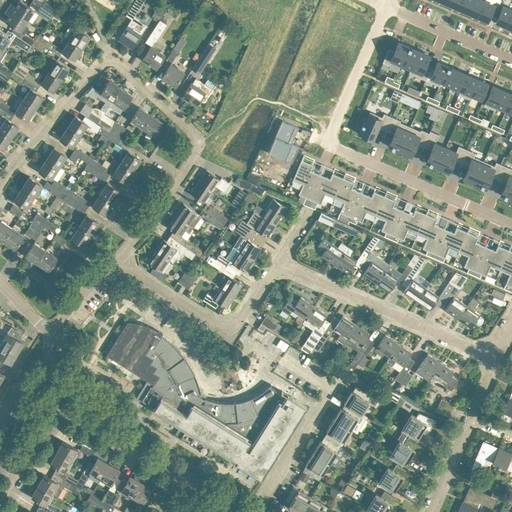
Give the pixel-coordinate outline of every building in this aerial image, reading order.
[(13,3),(10,8),(28,20),(34,10),(20,0),(16,5),(13,3)] [(113,0),(109,7),(113,10),(118,0),(113,0)] [(460,0),(457,8),(467,12),(472,0),(460,0)] [(483,0),(472,0),(467,12),(477,16),(484,0),(483,0)] [(484,0),(477,16),(488,21),(495,5),(484,0)] [(43,7),(53,14),(56,9),(46,2),(43,7)] [(132,18),(119,38),(133,46),(144,29),(147,25),(133,16),(140,7),(134,3),(126,15),(132,18)] [(337,4),(330,22),(351,30),(358,13),(337,4)] [(511,9),(502,5),(495,21),(506,26),(511,11),(511,9)] [(49,20),(53,14),(43,7),(39,13),(49,20)] [(24,34),(21,38),(31,45),(35,40),(24,33),(29,26),(25,23),(28,20),(10,8),(6,13),(10,15),(6,20),(20,30),(19,30),(24,34)] [(64,14),(57,9),(53,15),(60,20),(64,14)] [(159,20),(145,42),(151,45),(143,58),(156,67),(164,54),(160,52),(163,47),(156,42),(167,25),(159,20)] [(330,22),(323,39),(344,47),(351,30),(330,22)] [(64,35),(82,48),(90,36),(75,26),(73,27),(71,30),(70,29),(67,30),(64,35)] [(4,35),(0,32),(0,46),(3,49),(7,44),(8,44),(16,43),(27,51),(28,50),(31,45),(21,38),(8,29),(4,35)] [(39,34),(35,39),(46,46),(49,41),(39,34)] [(62,50),(75,59),(82,48),(64,35),(60,41),(66,44),(62,50)] [(35,47),(42,51),(46,46),(35,39),(31,45),(28,50),(32,52),(35,47)] [(323,39),(316,56),(337,64),(344,47),(323,39)] [(388,48),(382,62),(389,65),(390,62),(400,66),(409,46),(398,41),(394,51),(388,48)] [(0,70),(1,70),(6,74),(10,76),(13,72),(3,65),(4,64),(0,61),(7,51),(3,49),(0,46),(0,70)] [(409,46),(400,66),(409,70),(410,70),(419,50),(409,46)] [(173,48),(167,58),(172,62),(178,51),(173,48)] [(409,70),(408,72),(426,80),(431,67),(425,64),(429,55),(419,50),(410,70),(409,70)] [(316,56),(309,73),(330,81),(337,64),(316,56)] [(49,71),(61,79),(69,67),(56,59),(52,57),(45,68),(49,71)] [(198,60),(190,72),(197,76),(205,64),(198,60)] [(437,61),(429,81),(439,86),(441,81),(447,65),(437,61)] [(170,63),(162,76),(175,85),(184,72),(170,63)] [(447,65),(441,81),(450,85),(451,85),(458,70),(447,65)] [(17,66),(13,72),(24,78),(27,73),(17,66)] [(0,78),(6,82),(10,76),(6,74),(1,70),(0,70),(0,78)] [(450,85),(449,87),(459,92),(460,92),(468,74),(458,70),(451,85),(450,85)] [(29,71),(22,81),(31,88),(38,77),(29,71)] [(54,90),(61,79),(49,71),(42,82),(54,90)] [(24,78),(13,72),(10,76),(20,83),(24,78)] [(309,73),(302,90),(323,99),(330,81),(309,73)] [(459,92),(458,94),(469,99),(470,97),(470,96),(478,78),(468,74),(460,92),(459,92)] [(188,99),(196,104),(200,99),(204,102),(212,89),(196,78),(192,83),(191,82),(184,94),(189,97),(188,99)] [(478,78),(470,96),(470,97),(480,101),(488,83),(478,78)] [(110,104),(121,87),(109,80),(101,93),(99,97),(110,104)] [(492,85),(484,105),(494,110),(495,107),(502,89),(492,85)] [(124,108),(132,95),(121,87),(110,104),(109,106),(119,112),(120,113),(124,108)] [(31,88),(24,100),(35,108),(43,96),(31,88)] [(511,93),(502,89),(495,107),(505,112),(511,94),(511,93)] [(302,90),(295,107),(316,116),(323,99),(302,90)] [(35,108),(24,100),(17,109),(0,97),(0,106),(13,115),(16,111),(28,119),(28,118),(31,120),(35,114),(32,112),(35,108)] [(80,135),(87,124),(91,127),(91,128),(107,138),(111,132),(97,124),(101,119),(105,112),(99,108),(95,107),(93,107),(93,108),(86,103),(80,111),(87,116),(84,121),(75,115),(68,127),(80,135)] [(0,106),(0,115),(1,116),(2,120),(3,122),(0,126),(0,129),(11,137),(19,125),(10,120),(13,115),(0,106)] [(143,127),(151,114),(139,107),(131,119),(143,127)] [(363,123),(358,132),(362,134),(362,135),(369,138),(369,137),(373,139),(378,127),(386,130),(392,116),(384,113),(382,116),(370,111),(364,123),(363,123)] [(162,122),(151,114),(143,127),(154,135),(162,122)] [(392,116),(386,130),(394,133),(388,145),(399,150),(410,126),(400,122),(400,120),(392,116)] [(112,126),(101,119),(97,124),(111,132),(114,134),(120,124),(115,121),(112,126)] [(281,120),(268,152),(292,163),(299,146),(292,143),(291,146),(287,144),(295,126),(281,120)] [(126,128),(120,124),(114,134),(119,138),(126,128)] [(410,126),(399,150),(411,155),(416,143),(423,146),(429,133),(429,132),(421,129),(420,131),(410,126)] [(68,127),(60,138),(73,146),(80,135),(68,127)] [(0,145),(4,148),(11,137),(0,129),(0,145)] [(429,133),(423,146),(431,150),(426,162),(437,166),(445,147),(435,142),(439,134),(430,130),(429,132),(429,133)] [(111,132),(107,138),(101,148),(105,151),(112,141),(117,145),(121,139),(119,138),(114,134),(111,132)] [(131,146),(141,152),(145,147),(135,140),(131,146)] [(445,147),(437,166),(448,171),(453,159),(461,162),(467,149),(458,145),(456,151),(445,147)] [(67,155),(54,147),(47,158),(59,167),(67,155)] [(72,152),(83,160),(89,163),(92,159),(75,148),(72,152)] [(467,149),(461,162),(469,166),(463,178),(474,183),(484,161),(473,156),(475,153),(467,149)] [(129,150),(121,162),(133,170),(141,158),(129,150)] [(83,160),(72,152),(69,157),(80,164),(83,160)] [(47,158),(39,170),(52,178),(59,167),(47,158)] [(92,159),(89,163),(108,176),(111,171),(92,159)] [(293,181),(291,185),(300,189),(298,194),(306,197),(303,203),(307,205),(320,174),(310,170),(313,164),(301,159),(293,179),(292,181),(293,181)] [(484,161),(474,183),(485,187),(491,175),(498,179),(504,165),(496,161),(494,165),(484,161)] [(126,181),(133,170),(121,162),(114,173),(126,181)] [(105,181),(108,176),(89,163),(86,168),(105,181)] [(511,168),(504,165),(498,179),(506,182),(501,194),(511,199),(511,198),(511,175),(510,175),(511,170),(511,168)] [(221,179),(206,169),(198,181),(213,191),(218,195),(221,189),(223,190),(229,182),(222,177),(221,179)] [(320,174),(307,205),(315,208),(317,202),(320,204),(325,193),(334,198),(343,178),(332,173),(330,178),(320,174)] [(34,196),(42,184),(30,176),(22,188),(34,196)] [(238,176),(235,181),(248,191),(250,189),(254,183),(238,176)] [(343,178),(334,198),(344,202),(340,212),(337,218),(348,223),(349,220),(361,192),(352,188),(354,182),(343,178)] [(54,180),(51,184),(66,194),(69,189),(54,180)] [(51,184),(46,181),(43,186),(57,195),(61,198),(63,199),(66,194),(51,184)] [(205,202),(209,197),(215,200),(218,195),(213,191),(198,181),(190,192),(205,202)] [(108,182),(101,194),(113,202),(120,190),(108,182)] [(265,188),(254,183),(250,189),(261,195),(265,188)] [(22,188),(14,199),(27,207),(34,196),(22,188)] [(239,206),(248,191),(241,188),(232,202),(239,206)] [(69,189),(66,194),(88,208),(91,204),(69,189)] [(361,192),(349,220),(355,223),(357,219),(362,221),(366,211),(376,215),(385,196),(374,191),(371,196),(361,192)] [(63,199),(64,200),(84,213),(88,208),(66,194),(63,199)] [(105,213),(113,202),(101,194),(93,205),(105,213)] [(50,206),(54,209),(61,198),(57,195),(50,206)] [(385,196),(376,215),(385,220),(381,230),(386,232),(384,236),(390,238),(403,210),(393,206),(395,200),(385,196)] [(64,200),(63,199),(61,198),(54,209),(57,211),(64,200)] [(260,215),(276,225),(287,207),(273,198),(269,204),(268,203),(260,215)] [(183,203),(175,215),(190,225),(193,227),(195,228),(201,218),(197,215),(198,213),(183,203)] [(13,204),(9,210),(19,216),(23,211),(13,204)] [(207,204),(203,209),(224,224),(228,219),(207,204)] [(49,215),(54,209),(50,206),(46,213),(49,215)] [(221,229),(224,224),(203,209),(200,214),(221,229)] [(403,210),(390,238),(397,241),(398,237),(403,239),(407,229),(417,233),(426,213),(415,209),(413,214),(403,210)] [(254,227),(268,237),(276,225),(260,215),(253,211),(245,222),(252,226),(254,228),(254,227)] [(43,224),(47,219),(37,212),(33,218),(34,218),(40,222),(43,224)] [(92,233),(99,222),(85,213),(78,224),(92,233)] [(426,213),(417,233),(427,238),(422,248),(427,250),(425,254),(432,256),(444,228),(434,224),(437,218),(426,213)] [(193,227),(190,225),(175,215),(167,226),(182,236),(186,230),(189,233),(193,227)] [(24,234),(29,238),(40,222),(34,218),(24,234)] [(57,226),(47,219),(43,224),(45,225),(53,231),(57,226)] [(335,219),(332,225),(349,233),(352,227),(335,219)] [(0,220),(0,237),(4,240),(12,227),(1,220),(0,220)] [(242,220),(238,225),(249,232),(252,226),(245,222),(242,220)] [(92,233),(78,224),(73,221),(66,233),(84,245),(92,233)] [(45,225),(43,224),(40,222),(29,238),(35,241),(45,225)] [(245,237),(249,232),(238,225),(235,230),(245,237)] [(12,227),(4,240),(15,247),(24,235),(12,227)] [(444,228),(432,256),(443,261),(444,257),(449,247),(458,251),(467,232),(456,227),(454,232),(444,228)] [(467,232),(458,251),(468,256),(464,266),(468,268),(467,272),(473,274),(486,246),(476,242),(478,236),(467,232)] [(53,238),(63,245),(66,240),(56,233),(53,238)] [(373,236),(363,250),(369,254),(371,251),(375,245),(380,239),(373,236)] [(323,237),(318,245),(325,250),(321,255),(335,265),(344,251),(348,246),(342,242),(338,247),(323,237)] [(247,238),(239,250),(254,259),(261,247),(247,238)] [(156,250),(171,260),(174,262),(178,256),(180,258),(184,252),(191,257),(194,252),(183,244),(175,239),(171,244),(163,239),(156,250)] [(186,239),(183,244),(194,252),(199,255),(202,250),(186,239)] [(26,254),(37,262),(45,249),(34,242),(26,254)] [(486,246),(473,274),(480,277),(481,273),(486,275),(490,265),(500,269),(509,250),(498,245),(495,250),(486,246)] [(344,251),(335,265),(347,274),(355,262),(357,260),(356,260),(351,256),(355,251),(348,246),(344,251)] [(45,249),(37,262),(49,270),(57,257),(45,249)] [(163,272),(171,260),(156,250),(148,262),(154,266),(150,272),(162,280),(166,274),(163,272)] [(243,269),(246,271),(254,259),(239,250),(232,262),(231,261),(230,261),(220,255),(217,260),(226,266),(227,266),(239,274),(243,269)] [(511,250),(509,250),(500,269),(510,274),(505,284),(503,288),(511,291),(511,250)] [(363,274),(375,283),(389,264),(371,251),(369,254),(367,257),(372,260),(363,274)] [(413,267),(420,256),(415,254),(408,263),(413,267)] [(413,267),(408,275),(412,278),(413,279),(414,279),(427,259),(420,256),(413,267)] [(226,266),(217,260),(212,257),(209,262),(223,271),(226,266)] [(389,264),(375,283),(389,292),(402,273),(389,264)] [(178,281),(183,285),(190,274),(185,271),(178,281)] [(448,282),(453,286),(461,274),(456,272),(448,282)] [(195,278),(190,274),(183,285),(188,288),(195,278)] [(228,274),(220,286),(235,295),(242,284),(228,274)] [(461,274),(453,286),(458,289),(467,277),(461,274)] [(426,287),(414,279),(413,279),(412,278),(403,291),(416,300),(426,287)] [(227,307),(235,295),(220,286),(214,297),(207,292),(203,299),(216,307),(219,302),(227,307)] [(439,296),(426,287),(416,300),(429,310),(439,296)] [(502,299),(505,293),(493,288),(491,294),(502,299)] [(289,297),(281,309),(290,315),(292,310),(298,314),(296,317),(296,321),(301,324),(303,322),(314,306),(300,296),(297,302),(289,297)] [(444,310),(457,318),(467,305),(454,296),(444,310)] [(479,315),(480,314),(476,311),(477,309),(475,308),(479,303),(472,298),(467,305),(457,318),(470,328),(475,322),(478,324),(481,324),(483,320),(483,317),(479,315)] [(314,306),(303,322),(314,328),(301,348),(309,353),(313,347),(324,331),(318,327),(327,314),(314,306)] [(282,326),(266,315),(261,323),(266,326),(278,333),(282,326)] [(328,325),(324,331),(313,347),(319,350),(334,329),(340,333),(336,339),(343,343),(344,342),(356,324),(343,315),(334,328),(328,325)] [(122,333),(110,352),(129,364),(127,367),(130,369),(134,372),(145,354),(147,355),(149,351),(146,349),(158,330),(149,325),(138,322),(127,321),(120,332),(122,333)] [(261,323),(258,328),(263,331),(266,326),(261,323)] [(352,372),(358,363),(365,352),(366,350),(360,346),(362,344),(362,345),(364,343),(363,342),(369,333),(356,324),(344,342),(358,351),(350,364),(347,369),(352,372)] [(145,354),(134,372),(153,384),(152,385),(151,385),(143,397),(142,399),(154,407),(153,410),(179,426),(181,424),(181,423),(187,427),(180,437),(181,437),(207,454),(211,446),(215,449),(222,453),(225,455),(261,477),(261,478),(275,456),(277,453),(301,414),(298,413),(300,410),(303,411),(306,405),(291,396),(281,390),(287,394),(284,398),(270,385),(271,384),(270,384),(263,390),(255,395),(248,399),(240,401),(230,402),(221,401),(219,401),(212,400),(205,397),(205,398),(204,399),(199,395),(200,392),(201,393),(196,376),(187,360),(175,346),(161,334),(162,334),(163,333),(158,330),(146,349),(149,351),(147,355),(145,354)] [(8,332),(1,342),(18,353),(24,342),(8,332)] [(383,353),(389,357),(398,343),(385,334),(376,348),(374,350),(382,355),(383,353)] [(275,346),(284,352),(289,343),(280,337),(275,346)] [(0,364),(0,365),(4,358),(11,363),(18,353),(1,342),(0,344),(0,364)] [(402,366),(412,352),(398,343),(389,357),(386,362),(392,366),(395,361),(402,366)] [(370,356),(365,352),(358,363),(363,366),(370,356)] [(429,380),(431,376),(441,362),(427,353),(415,371),(429,380)] [(441,362),(431,376),(444,385),(451,390),(458,380),(451,375),(454,371),(441,362)] [(400,381),(407,371),(402,368),(395,378),(400,381)] [(411,377),(412,375),(407,371),(400,381),(405,385),(411,377)] [(356,385),(352,390),(351,390),(344,401),(361,412),(368,401),(374,405),(381,394),(368,386),(365,390),(356,385)] [(511,390),(500,417),(509,420),(511,415),(511,390)] [(450,416),(455,404),(442,398),(436,410),(450,416)] [(344,401),(345,402),(342,407),(341,407),(333,418),(351,429),(361,412),(344,401)] [(402,427),(418,437),(424,427),(429,430),(436,419),(418,411),(416,416),(411,413),(402,427)] [(328,430),(324,436),(340,446),(351,429),(333,418),(326,429),(328,430)] [(324,436),(321,441),(320,440),(312,452),(330,462),(340,446),(324,436)] [(391,454),(406,463),(412,454),(418,457),(424,447),(408,436),(404,442),(399,440),(391,454)] [(511,453),(483,440),(471,468),(481,472),(487,459),(506,468),(507,464),(511,466),(511,453)] [(63,441),(57,451),(72,459),(77,449),(63,441)] [(80,449),(92,456),(95,450),(83,443),(80,449)] [(65,470),(72,459),(57,451),(51,462),(65,470)] [(330,462),(312,452),(305,463),(307,464),(302,470),(319,480),(330,462)] [(90,472),(100,478),(109,463),(98,457),(90,472)] [(110,486),(120,469),(109,463),(100,478),(106,481),(105,483),(110,486)] [(379,480),(395,490),(401,480),(406,484),(412,473),(396,463),(392,469),(388,466),(379,480)] [(82,472),(78,480),(76,485),(81,488),(88,476),(82,472)] [(76,485),(78,480),(66,473),(63,478),(64,479),(76,485)] [(44,474),(38,485),(53,493),(58,497),(64,486),(61,484),(59,483),(44,474)] [(134,477),(130,475),(127,481),(123,478),(117,490),(125,495),(127,493),(133,496),(142,479),(135,475),(134,477)] [(61,484),(64,486),(78,493),(81,488),(76,485),(64,479),(61,484)] [(142,479),(133,496),(143,502),(153,485),(142,479)] [(342,491),(351,496),(355,488),(346,483),(342,491)] [(496,483),(494,488),(508,494),(502,491),(504,486),(496,483)] [(47,504),(53,493),(38,485),(32,496),(47,504)] [(282,502),(289,506),(288,507),(296,511),(302,511),(311,497),(292,486),(282,502)] [(505,502),(508,494),(494,488),(491,495),(470,486),(457,511),(475,511),(480,502),(492,508),(497,498),(505,502)] [(107,503),(114,491),(109,488),(102,500),(107,503)] [(367,507),(375,511),(385,511),(389,507),(394,510),(400,500),(384,490),(380,496),(376,493),(367,507)] [(114,507),(113,506),(119,494),(114,491),(107,503),(114,507)] [(111,511),(114,507),(107,503),(102,500),(90,493),(87,499),(103,508),(100,511),(111,511)] [(326,511),(329,507),(311,497),(302,511),(326,511)]
